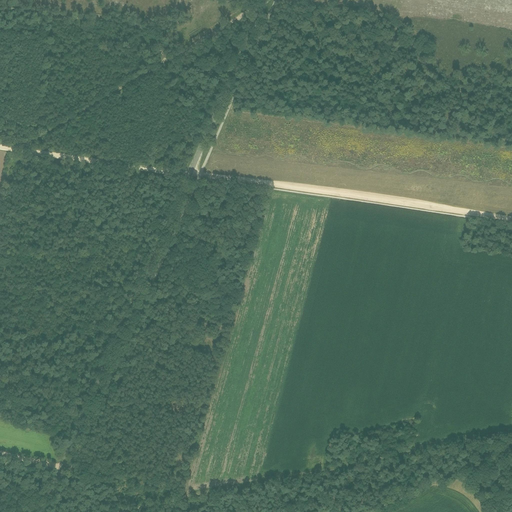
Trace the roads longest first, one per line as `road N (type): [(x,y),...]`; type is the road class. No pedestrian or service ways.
road 1 (tertiary): [(40,511),(265,0)]
road 2 (track): [(20,148),(511,219)]
road 3 (track): [(511,434),(192,496),(70,469)]
road 4 (track): [(164,57),(137,25),(0,4)]
road 5 (track): [(317,473),(457,489),(480,511)]
road 6 (track): [(162,62),(20,148)]
road 7 (track): [(373,511),(511,442)]
